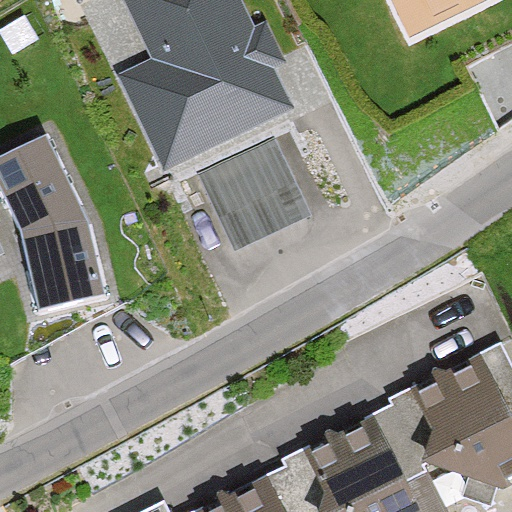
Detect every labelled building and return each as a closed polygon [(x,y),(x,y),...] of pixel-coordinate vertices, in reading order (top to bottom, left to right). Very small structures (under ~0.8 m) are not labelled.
[(288,113),(234,0),(125,0),(158,67),(125,83),(167,171),(288,113)] [(489,0),(392,0),(411,37),(489,0)] [(200,169),(235,243),(315,205),(279,131),(200,169)] [(83,233),(44,153),(0,172),(0,187),(26,242),(41,315),(98,305),(83,233)] [(461,376),(392,408),(439,507),(508,475),(461,376)] [(387,511),(351,434),(282,466),(303,511),(387,511)] [(257,511),(248,492),(204,511),(257,511)]
